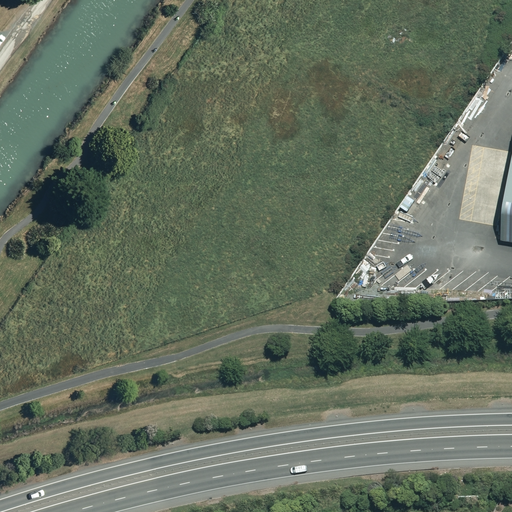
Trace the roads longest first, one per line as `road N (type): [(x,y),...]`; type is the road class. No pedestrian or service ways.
road 1 (trunk): [(0,504),(169,457),(286,435),(511,417)]
road 2 (trunk): [(511,445),(304,459),(66,511)]
